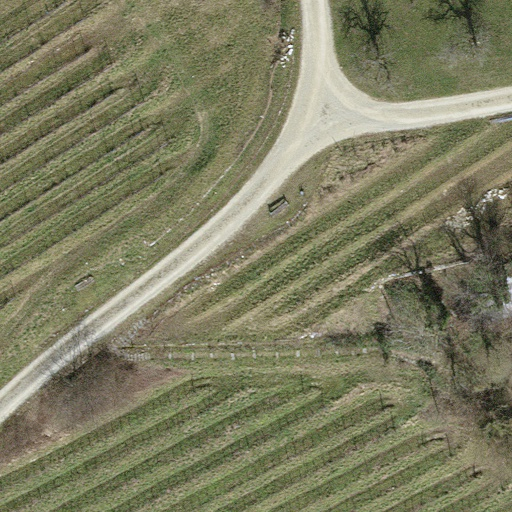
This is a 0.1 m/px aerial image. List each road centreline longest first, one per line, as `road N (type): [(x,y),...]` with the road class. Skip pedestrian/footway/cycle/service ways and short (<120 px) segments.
road 1 (track): [(0,439),(327,126),(313,0)]
road 2 (track): [(327,126),(511,99)]
